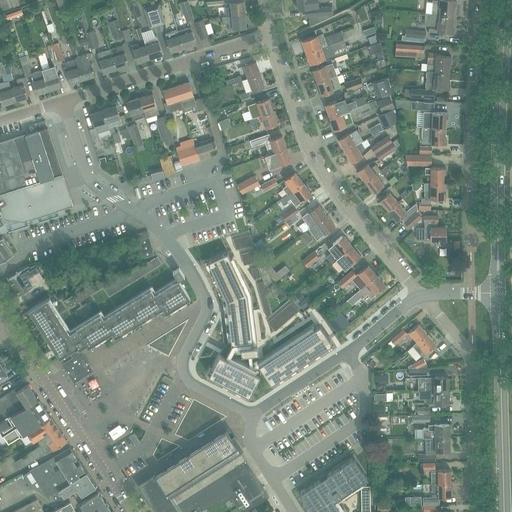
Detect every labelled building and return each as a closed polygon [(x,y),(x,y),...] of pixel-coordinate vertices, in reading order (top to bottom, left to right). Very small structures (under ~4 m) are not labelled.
[(317,0),(296,0),(297,10),(304,9),(305,17),(309,17),(313,17),(312,9),(319,8),(317,0)] [(427,2),(426,13),(453,16),(454,6),(455,6),(455,0),(432,0),(432,2),(427,2)] [(183,2),(189,21),(194,19),(187,1),(183,2)] [(225,8),(226,17),(245,15),(243,1),(230,2),(231,7),(225,8)] [(159,4),(152,6),(158,26),(165,23),(159,4)] [(14,16),(30,11),(29,5),(13,10),(14,16)] [(158,26),(152,6),(144,9),(150,28),(158,26)] [(313,17),(309,17),(310,26),(313,24),(331,16),(331,6),(319,8),(312,9),(313,17)] [(453,16),(426,13),(424,25),(430,25),(429,32),(438,33),(438,31),(453,32),(453,26),(452,26),(453,16)] [(245,15),(226,17),(222,17),(222,25),(228,24),(229,30),(246,28),(245,15)] [(109,22),(115,39),(123,37),(117,19),(109,22)] [(195,23),(197,29),(200,38),(208,36),(203,20),(195,23)] [(106,25),(94,28),(99,43),(104,41),(105,42),(111,40),(106,25)] [(191,27),(178,31),(177,31),(183,48),(196,44),(192,31),(192,32),(191,27)] [(364,31),(366,36),(377,32),(375,27),(364,31)] [(123,31),(126,41),(132,39),(129,29),(123,31)] [(177,31),(178,31),(178,30),(165,34),(167,39),(166,40),(170,52),(183,48),(177,31)] [(425,38),(425,31),(405,30),(405,41),(414,41),(414,37),(425,38)] [(85,33),(90,49),(98,46),(93,31),(85,33)] [(302,41),(306,53),(344,39),(341,32),(324,38),(323,34),(302,41)] [(146,47),(145,47),(149,59),(163,55),(159,42),(158,42),(156,37),(144,41),(146,47)] [(66,58),(79,53),(75,44),(69,47),(65,38),(58,41),(66,58)] [(344,39),(306,53),(310,64),(335,55),(333,52),(346,47),(344,39)] [(53,44),(54,48),(58,62),(64,60),(59,43),(53,44)] [(376,53),(379,61),(385,59),(382,51),(383,51),(380,43),(368,47),(371,55),(376,53)] [(149,59),(145,47),(139,49),(137,44),(131,46),(137,63),(149,59)] [(394,58),(415,59),(415,52),(423,53),(424,46),(395,44),(394,58)] [(122,46),(110,50),(116,69),(129,65),(125,53),(124,49),(122,46)] [(58,62),(54,48),(49,50),(53,64),(58,62)] [(116,69),(110,50),(98,53),(98,57),(99,61),(103,73),(116,69)] [(428,53),(427,71),(448,73),(449,62),(450,63),(451,56),(438,55),(438,53),(428,53)] [(87,54),(76,57),(76,59),(82,80),(95,76),(91,63),(90,64),(87,54)] [(48,91),(41,71),(31,74),(29,65),(26,56),(20,58),(26,77),(32,76),(34,82),(32,83),(36,95),(48,91)] [(66,67),(64,67),(69,84),(82,80),(76,59),(64,63),(66,67)] [(248,78),(260,74),(260,73),(260,74),(256,62),(256,61),(255,61),(243,65),(248,78)] [(224,65),(226,71),(235,68),(233,63),(224,65)] [(316,83),(317,83),(337,76),(332,63),(325,66),(313,70),(312,70),(312,71),(317,83),(316,83)] [(50,68),(41,71),(48,91),(62,86),(58,74),(57,75),(55,71),(52,72),(50,68)] [(411,90),(410,97),(434,98),(435,91),(434,91),(434,88),(449,89),(449,83),(448,83),(448,73),(427,71),(425,90),(411,90)] [(242,80),(236,83),(237,87),(243,85),(246,93),(240,95),(242,101),(251,98),(248,92),(252,90),(253,91),(264,87),(265,87),(265,86),(264,86),(260,74),(248,78),(242,80)] [(337,76),(317,83),(317,84),(321,95),(321,96),(322,96),(334,92),(334,91),(337,90),(341,87),(337,76)] [(19,86),(10,89),(14,101),(28,97),(22,78),(17,80),(19,86)] [(345,84),(348,91),(363,86),(360,78),(345,84)] [(386,79),(375,83),(377,90),(382,88),(385,95),(391,93),(386,79)] [(14,101),(10,89),(8,81),(4,82),(0,83),(0,99),(2,105),(14,101)] [(183,108),(184,112),(192,110),(193,112),(204,109),(200,98),(195,100),(189,82),(176,86),(183,108)] [(171,110),(172,111),(183,108),(176,86),(163,90),(167,102),(163,103),(166,111),(171,110)] [(365,103),(372,101),(369,93),(362,95),(365,103)] [(153,94),(139,98),(145,116),(146,116),(146,118),(159,114),(153,94)] [(378,102),(383,113),(395,108),(390,97),(378,102)] [(145,116),(139,98),(126,102),(130,114),(132,121),(145,116)] [(268,99),(248,106),(250,111),(252,119),(255,118),(261,116),(273,111),(269,99),(269,98),(268,98),(268,99)] [(438,98),(438,107),(452,107),(453,99),(438,98)] [(329,118),(354,109),(357,108),(355,101),(346,104),(344,99),(337,101),(325,105),(324,105),(325,106),(329,118)] [(420,102),(411,101),(411,109),(434,110),(434,103),(420,103),(420,102)] [(116,105),(103,109),(107,122),(120,118),(116,105)] [(89,130),(93,141),(99,139),(97,134),(110,130),(109,128),(107,122),(103,109),(90,114),(93,126),(95,126),(96,128),(89,130)] [(354,109),(329,118),(334,130),(333,130),(334,131),(335,131),(346,127),(346,125),(353,123),(350,116),(355,114),(354,109)] [(273,111),(261,116),(266,129),(277,124),(277,125),(278,124),(273,112),(274,112),(273,111)] [(379,117),(384,127),(396,122),(391,111),(379,117)] [(423,112),(423,128),(445,128),(445,119),(447,119),(447,113),(432,112),(423,112)] [(157,118),(166,143),(173,141),(165,116),(157,118)] [(129,127),(135,146),(143,143),(137,124),(129,127)] [(445,128),(423,128),(422,144),(446,144),(447,138),(444,138),(445,128)] [(42,130),(25,135),(27,142),(31,156),(40,181),(40,183),(49,180),(63,176),(49,134),(44,136),(42,130)] [(344,152),(361,142),(363,141),(356,130),(350,134),(349,133),(338,139),(337,139),(338,140),(344,151),(344,152)] [(264,142),(269,154),(269,155),(287,148),(286,148),(282,136),(282,135),(281,136),(271,139),(269,134),(249,140),(251,147),(264,142)] [(0,215),(2,219),(3,221),(6,219),(24,221),(55,212),(64,209),(73,206),(68,190),(63,176),(49,180),(40,183),(40,181),(31,156),(27,142),(25,135),(25,136),(14,139),(0,143),(0,215)] [(371,147),(375,153),(392,142),(388,136),(371,147)] [(195,145),(198,155),(217,148),(214,138),(195,145)] [(361,142),(344,152),(345,152),(351,163),(351,164),(352,163),(363,157),(360,152),(365,149),(361,142)] [(396,148),(392,142),(375,153),(379,160),(396,148)] [(195,145),(177,151),(180,161),(182,165),(187,163),(195,161),(200,159),(198,155),(195,145)] [(269,154),(264,156),(269,169),(279,166),(290,162),(291,162),(291,161),(287,149),(287,148),(269,155),(269,154)] [(73,153),(64,156),(69,170),(77,167),(73,153)] [(407,165),(431,165),(431,155),(405,155),(407,165)] [(365,182),(375,174),(380,171),(380,170),(375,164),(371,168),(367,163),(357,171),(356,171),(357,172),(365,182)] [(380,170),(380,171),(383,175),(389,171),(385,166),(380,170)] [(227,170),(230,181),(238,178),(235,168),(227,170)] [(431,174),(431,184),(443,184),(444,174),(446,174),(446,168),(430,168),(425,168),(425,174),(431,174)] [(287,195),(303,183),(295,172),(294,172),(284,180),(288,184),(282,188),(287,194),(287,195)] [(375,174),(365,182),(365,183),(373,193),(373,194),(374,193),(384,186),(375,174)] [(237,185),(242,194),(259,184),(255,175),(237,185)] [(394,176),(388,181),(392,186),(398,180),(394,176)] [(261,186),(264,192),(278,185),(275,178),(261,186)] [(303,183),(287,195),(287,194),(280,200),(283,204),(290,199),(295,206),(311,195),(311,194),(311,193),(311,194),(303,183)] [(443,184),(431,184),(425,184),(424,197),(423,197),(423,199),(421,198),(421,202),(419,202),(419,210),(431,211),(431,202),(430,202),(430,199),(445,199),(445,193),(443,193),(443,184)] [(388,211),(398,203),(389,192),(380,200),(379,201),(380,201),(388,211)] [(103,199),(44,216),(47,228),(79,219),(82,228),(109,220),(103,199)] [(398,203),(388,211),(388,212),(389,211),(397,221),(397,222),(398,221),(401,219),(404,222),(416,212),(418,210),(417,204),(407,213),(398,203)] [(318,205),(302,217),(305,221),(310,228),(327,215),(319,205),(319,204),(318,205)] [(281,216),(285,221),(295,214),(297,212),(293,207),(281,216)] [(416,212),(404,222),(409,229),(422,218),(416,212)] [(295,214),(285,221),(289,226),(299,219),(295,214)] [(310,228),(309,229),(317,240),(334,227),(335,227),(335,226),(327,216),(327,215),(310,228)] [(424,228),(416,228),(416,240),(424,240),(424,241),(432,240),(432,241),(432,240),(438,240),(438,241),(438,240),(446,240),(446,227),(437,227),(437,222),(438,222),(438,215),(424,215),(424,222),(424,228)] [(148,231),(137,234),(138,240),(139,245),(143,258),(144,258),(154,255),(151,244),(149,237),(148,231)] [(306,231),(299,236),(305,244),(312,238),(306,231)] [(249,234),(233,239),(236,250),(252,246),(249,234)] [(331,263),(335,260),(352,246),(351,246),(343,236),(343,235),(342,236),(328,248),(332,253),(326,257),(331,263)] [(0,262),(13,254),(2,237),(0,238),(0,262)] [(352,246),(335,260),(345,270),(350,266),(351,265),(360,257),(361,257),(360,256),(352,246)] [(254,250),(241,254),(244,265),(257,262),(254,250)] [(302,261),(307,267),(319,258),(313,251),(302,261)] [(227,252),(207,261),(208,263),(211,268),(214,276),(217,281),(220,289),(223,295),(226,301),(227,307),(228,315),(228,321),(229,330),(230,336),(231,344),(253,341),(247,294),(227,252)] [(161,263),(157,257),(105,289),(109,295),(161,263)] [(269,263),(263,267),(275,282),(290,270),(286,265),(276,272),(269,263)] [(367,284),(377,275),(368,265),(368,264),(367,265),(358,273),(367,283),(367,284)] [(22,271),(8,279),(19,295),(32,287),(44,279),(39,271),(35,265),(30,269),(29,267),(22,271)] [(258,266),(251,268),(254,280),(261,278),(258,266)] [(47,298),(29,310),(59,358),(63,363),(61,364),(62,364),(65,368),(74,382),(92,370),(80,350),(83,348),(84,349),(84,348),(87,346),(88,347),(95,343),(93,341),(98,338),(100,340),(99,337),(104,334),(105,337),(112,332),(115,338),(122,333),(120,331),(125,328),(127,330),(126,328),(131,325),(132,327),(145,318),(144,316),(149,313),(150,315),(151,315),(149,313),(154,310),(156,312),(162,308),(166,313),(172,309),(173,309),(171,306),(176,303),(177,305),(178,305),(177,303),(182,300),(183,302),(190,298),(179,280),(185,276),(179,268),(173,272),(176,277),(177,279),(154,294),(151,289),(103,319),(100,313),(76,328),(77,331),(76,332),(77,335),(72,338),(48,299),(47,298)] [(55,288),(56,290),(70,286),(69,284),(77,281),(73,268),(50,275),(54,288),(55,288)] [(352,271),(340,282),(344,287),(356,276),(352,271)] [(377,275),(367,284),(367,283),(348,300),(352,304),(360,297),(362,299),(367,294),(371,298),(385,286),(386,286),(386,285),(385,285),(377,276),(377,275)] [(63,302),(68,309),(103,286),(99,280),(73,296),(73,295),(63,302)] [(262,281),(256,283),(266,316),(271,314),(262,281)] [(300,305),(304,310),(313,302),(309,297),(300,305)] [(291,302),(267,322),(275,331),(298,311),(291,302)] [(418,343),(427,334),(419,324),(418,323),(418,324),(408,332),(418,343)] [(315,328),(259,365),(264,374),(269,381),(271,384),(332,343),(320,325),(315,328)] [(390,339),(395,344),(407,334),(403,329),(390,339)] [(427,334),(418,343),(413,346),(422,356),(429,351),(436,345),(436,344),(428,334),(427,334)] [(257,344),(239,346),(239,347),(241,347),(241,352),(239,353),(239,354),(258,351),(257,344)] [(405,359),(409,364),(418,357),(414,352),(405,359)] [(219,353),(208,374),(249,395),(260,374),(219,353)] [(414,364),(416,367),(427,366),(423,358),(414,364)] [(429,368),(427,366),(416,367),(417,369),(409,369),(410,375),(429,374),(429,368)] [(384,375),(374,375),(374,384),(384,384),(384,375)] [(425,384),(425,391),(449,391),(449,390),(448,390),(448,378),(448,377),(434,377),(434,378),(425,378),(425,384)] [(37,399),(27,384),(20,389),(18,386),(5,395),(0,398),(0,420),(29,405),(37,399)] [(449,391),(425,391),(425,399),(428,399),(428,404),(434,404),(449,404),(449,403),(448,403),(448,391),(449,391)] [(38,399),(37,399),(29,405),(0,420),(0,448),(10,443),(27,432),(50,417),(38,399)] [(384,405),(374,405),(374,415),(384,415),(384,405)] [(66,442),(50,417),(27,432),(34,442),(37,440),(40,445),(15,461),(20,469),(44,453),(45,455),(66,442)] [(424,438),(426,438),(450,438),(449,424),(429,425),(429,428),(423,428),(424,438)] [(155,476),(139,486),(145,494),(156,511),(176,511),(178,511),(187,511),(195,507),(197,511),(224,502),(232,497),(241,511),(244,511),(269,496),(245,460),(240,451),(243,449),(235,438),(234,436),(231,437),(226,429),(225,430),(226,431),(222,434),(221,433),(220,433),(221,434),(215,438),(215,437),(214,437),(214,438),(211,441),(210,440),(209,441),(209,442),(204,445),(203,444),(202,445),(203,446),(192,453),(191,452),(190,452),(191,453),(187,456),(186,455),(185,456),(186,457),(180,460),(179,459),(178,460),(179,461),(175,463),(174,462),(173,463),(174,464),(168,468),(168,467),(167,467),(167,469),(157,475),(156,474),(155,475),(155,476)] [(450,438),(426,438),(426,454),(419,454),(419,461),(436,461),(435,452),(450,451),(450,438)] [(85,471),(70,448),(62,453),(29,470),(30,471),(23,475),(31,487),(37,482),(46,496),(49,497),(53,494),(86,473),(85,471)] [(320,479),(299,493),(303,500),(306,498),(315,511),(314,511),(342,511),(330,494),(333,492),(337,499),(362,482),(363,481),(368,478),(354,457),(347,461),(349,464),(335,473),(333,470),(333,471),(327,475),(321,479),(320,479)] [(141,474),(149,468),(143,458),(134,464),(141,474)] [(435,463),(423,463),(423,471),(431,470),(431,484),(451,484),(450,470),(437,470),(435,470),(435,463)] [(96,487),(86,473),(53,494),(56,499),(63,495),(64,497),(72,492),(75,497),(79,498),(81,496),(96,487)] [(432,497),(423,498),(423,505),(424,505),(436,505),(439,505),(439,498),(451,497),(451,484),(431,484),(432,497)] [(111,511),(98,492),(76,507),(79,511),(111,511)] [(44,511),(37,499),(11,511),(44,511)] [(75,511),(70,502),(65,505),(60,508),(54,511),(51,511),(75,511)]
